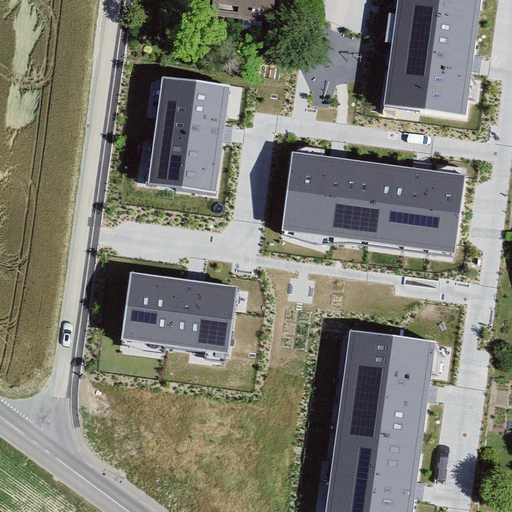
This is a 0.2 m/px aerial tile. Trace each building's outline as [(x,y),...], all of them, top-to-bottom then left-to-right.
[(269,0),(204,0),(202,8),(263,23),(269,0)] [(465,115),(477,0),(400,0),(387,104),(465,115)] [(158,75),(145,183),(216,194),(231,85),(158,75)] [(285,230),(454,250),(466,177),(295,152),(285,230)] [(233,285),(134,271),(120,343),(225,357),(233,285)] [(415,511),(436,344),(351,332),(323,511),(415,511)]
